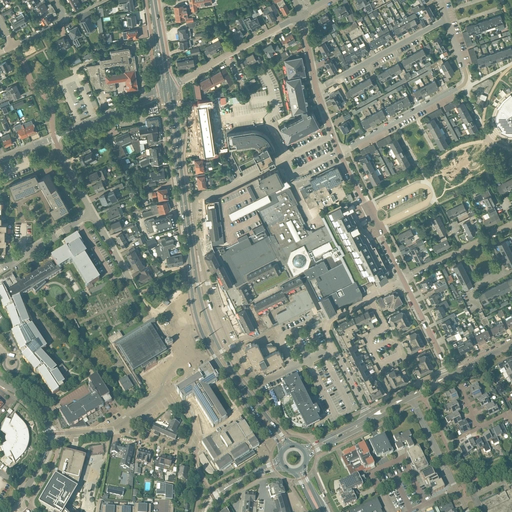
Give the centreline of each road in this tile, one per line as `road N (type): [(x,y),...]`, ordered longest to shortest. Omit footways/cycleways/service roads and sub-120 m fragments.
road 1 (primary): [(164,89),(199,327),(282,451)]
road 2 (primary): [(291,445),(241,384),(207,324),(169,86)]
road 3 (residential): [(286,158),(193,201),(209,293),(236,358),(260,382),(293,367)]
road 4 (residential): [(446,20),(462,85),(338,152)]
road 5 (residential): [(169,86),(301,15)]
road 6 (residential): [(316,89),(446,20)]
road 7 (residential): [(402,280),(338,152)]
road 8 (residential): [(54,137),(164,89)]
